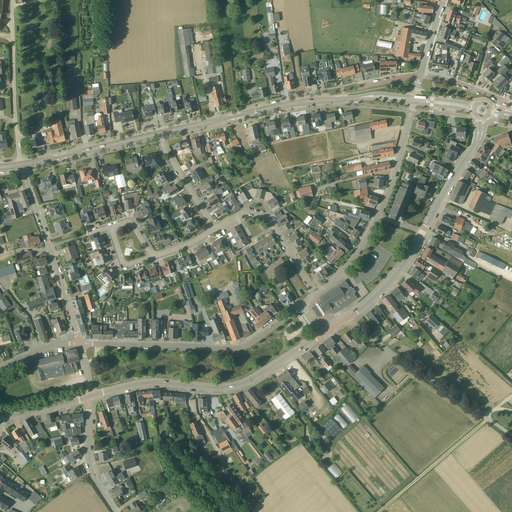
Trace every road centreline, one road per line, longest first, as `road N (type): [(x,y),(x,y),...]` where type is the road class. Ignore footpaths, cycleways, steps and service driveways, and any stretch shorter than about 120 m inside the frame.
road 1 (tertiary): [(343,320),(403,264),(472,147),(480,117)]
road 2 (tertiary): [(89,397),(151,382),(233,385),(320,334)]
road 3 (unclassified): [(79,344),(231,349),(302,305)]
road 4 (unclassified): [(315,295),(348,266),(378,214),(412,103)]
road 5 (tertiary): [(159,134),(297,102),(356,98)]
road 6 (unclassified): [(79,344),(19,165)]
road 7 (unclassified): [(484,417),(343,320)]
road 8 (unclassified): [(19,165),(12,0)]
road 9 (unclassified): [(315,295),(255,212),(213,229)]
road 10 (tertiary): [(19,165),(159,134)]
road 11 (track): [(379,511),(487,418)]
road 12 (unclassified): [(117,511),(89,460),(89,397)]
